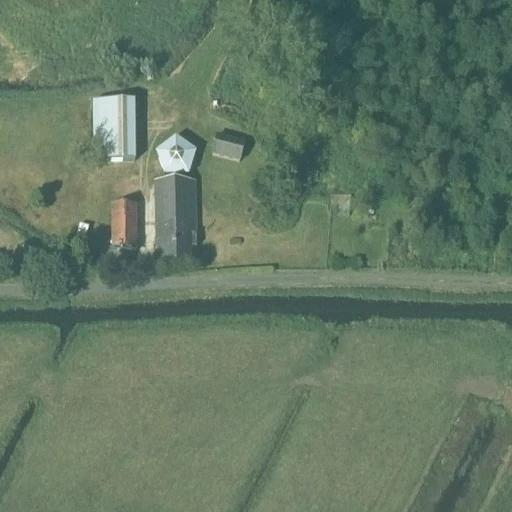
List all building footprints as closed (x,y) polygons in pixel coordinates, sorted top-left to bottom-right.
[(94,164),(136,164),(136,103),(93,104),(94,164)] [(242,165),(248,144),(219,136),(214,157),(242,165)] [(175,139),(156,154),(164,177),(189,177),(196,153),(175,139)] [(156,266),(192,265),(192,250),(195,250),(193,185),(154,186),(156,266)] [(349,217),(350,198),(331,197),(330,210),(337,211),(337,216),(349,217)] [(437,214),(437,202),(425,202),(425,213),(437,214)] [(111,251),(136,251),(135,206),(110,207),(111,251)] [(83,244),(88,228),(79,225),(74,241),(83,244)]
